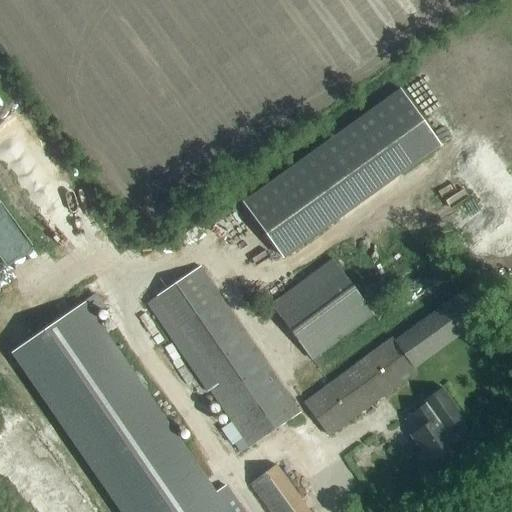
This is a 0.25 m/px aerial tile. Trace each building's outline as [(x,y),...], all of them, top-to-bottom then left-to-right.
[(440,146),(401,92),(244,207),(283,260),(440,146)] [(0,104),(0,133),(7,147),(32,135),(14,98),(0,104)] [(312,361),(372,316),(332,261),(271,306),(312,361)] [(247,448),(298,414),(198,268),(148,303),(247,448)] [(414,370),(475,326),(454,296),(392,341),(391,339),(303,404),(328,437),(415,372),(414,370)] [(84,304),(10,354),(118,511),(242,511),(225,486),(215,493),(84,304)] [(431,464),(456,446),(444,431),(463,417),(443,388),(423,403),(424,405),(411,415),(421,429),(411,436),(431,464)] [(268,511),(306,511),(274,466),(248,485),(268,511)]
